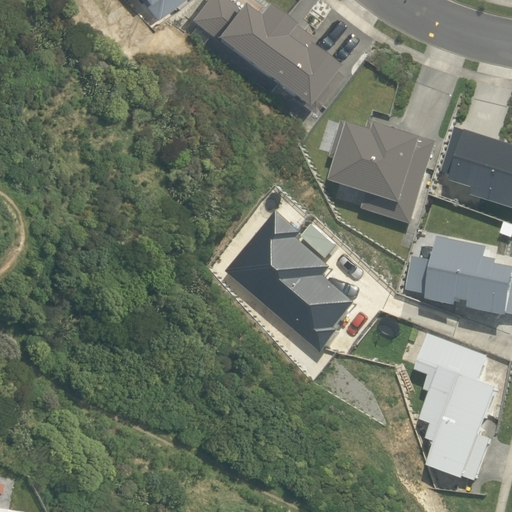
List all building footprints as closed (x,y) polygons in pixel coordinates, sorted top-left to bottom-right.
[(137,0),(155,21),(183,0),(137,0)] [(227,0),(206,0),(190,21),(312,116),(342,78),(332,70),(335,66),(310,46),(314,40),(266,3),(257,15),(242,3),(238,8),(227,0)] [(414,226),(440,144),(372,122),(369,129),(345,121),(333,159),(343,162),(336,184),(370,194),(365,210),(414,226)] [(511,145),(458,129),(445,169),(460,174),(457,184),(480,191),(477,198),(511,209),(511,145)] [(511,268),(504,266),(505,263),(492,260),(494,250),(445,240),(441,263),(415,258),(408,292),(433,297),(432,302),(462,308),(464,301),(476,304),(475,311),(511,318),(511,268)] [(486,437),(504,388),(483,379),(491,356),(434,334),(419,371),(433,375),(427,390),(437,394),(427,420),(439,425),(434,439),(444,443),(435,466),(470,479),(470,478),(478,481),(494,440),(486,437)]
